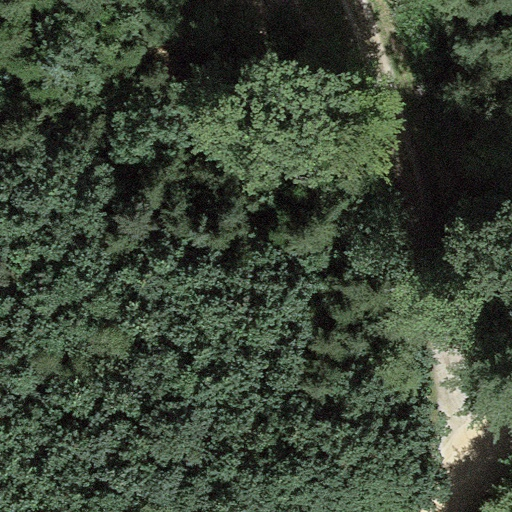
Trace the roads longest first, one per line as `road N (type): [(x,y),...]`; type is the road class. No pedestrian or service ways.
road 1 (track): [(441,511),(448,474),(438,334),(364,83),(328,0)]
road 2 (track): [(511,428),(389,511)]
